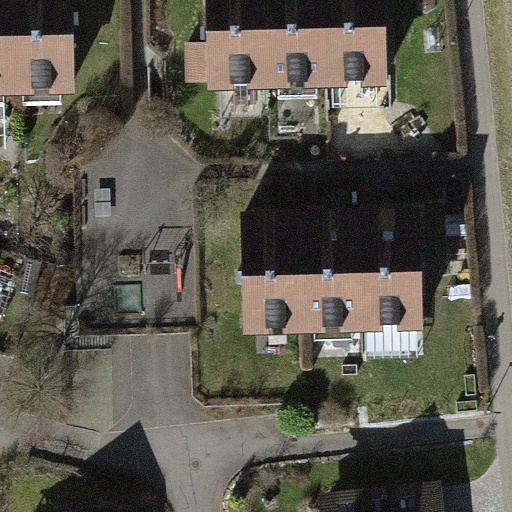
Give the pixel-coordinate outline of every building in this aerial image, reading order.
[(12,0),(0,0),(0,85),(14,85),(12,0)] [(70,0),(12,0),(14,85),(73,84),(70,0)] [(267,0),(208,0),(211,80),(270,79),(267,0)] [(325,0),(267,0),(270,79),(327,78),(325,0)] [(383,0),(325,0),(327,78),(385,77),(383,0)] [(189,74),(209,74),(209,45),(188,45),(189,74)] [(418,211),(360,213),(362,322),(421,320),(418,211)] [(360,213),(303,214),(305,323),(362,322),(360,213)] [(303,214),(244,215),(246,324),(305,323),(303,214)] [(330,511),(432,511),(430,487),(329,497),(330,511)]
